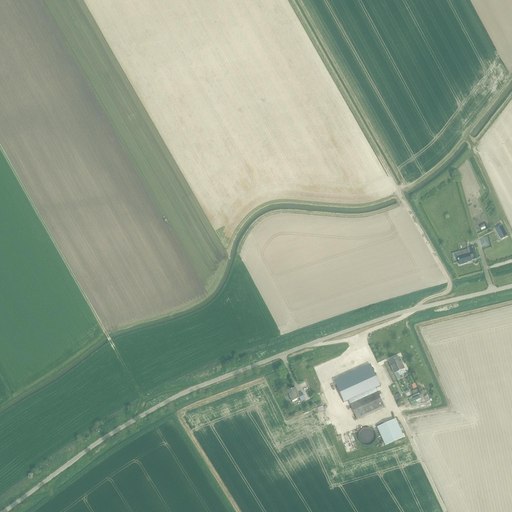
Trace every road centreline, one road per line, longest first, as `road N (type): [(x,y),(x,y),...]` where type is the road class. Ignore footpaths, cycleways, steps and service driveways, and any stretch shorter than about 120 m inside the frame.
road 1 (unclassified): [(4,511),(102,439),(187,391),(353,328),(511,285)]
road 2 (track): [(403,199),(449,283),(416,309)]
